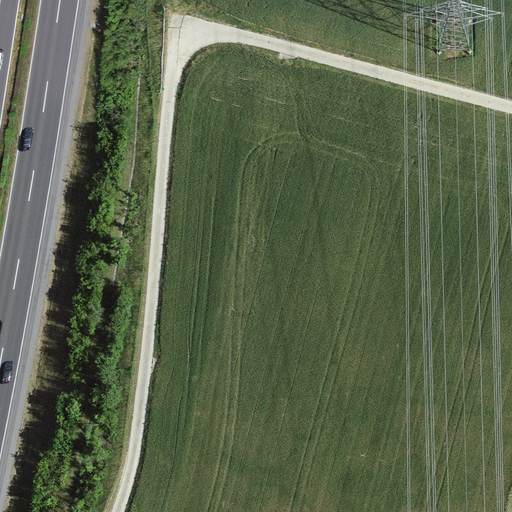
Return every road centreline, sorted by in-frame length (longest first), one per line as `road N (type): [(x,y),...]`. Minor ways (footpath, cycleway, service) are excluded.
road 1 (track): [(118,511),(140,410),(170,93),(190,46),(219,34),(239,37),(511,110)]
road 2 (motorway): [(0,360),(59,0)]
